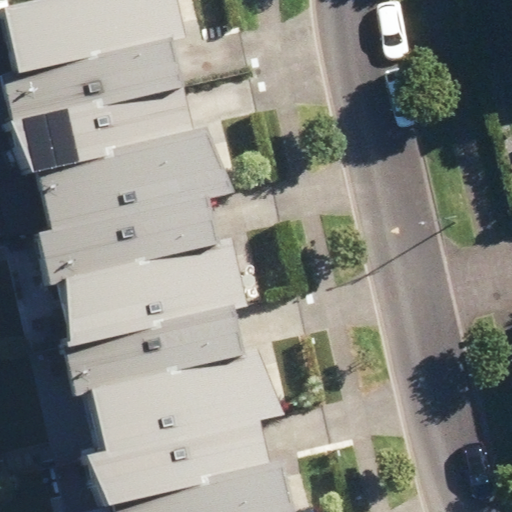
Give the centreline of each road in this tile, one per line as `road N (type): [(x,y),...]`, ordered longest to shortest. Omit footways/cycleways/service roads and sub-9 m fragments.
road 1 (residential): [(356,0),(416,293)]
road 2 (residential): [(416,293),(469,511)]
